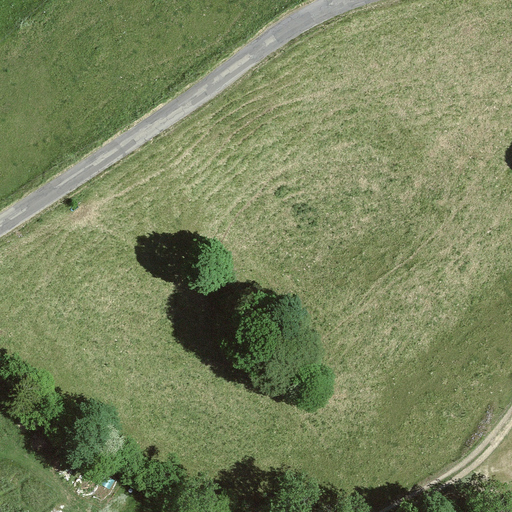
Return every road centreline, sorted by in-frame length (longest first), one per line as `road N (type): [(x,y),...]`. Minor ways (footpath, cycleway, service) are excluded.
road 1 (unclassified): [(346,0),(255,47),(0,224)]
road 2 (track): [(393,511),(452,480),(511,416)]
